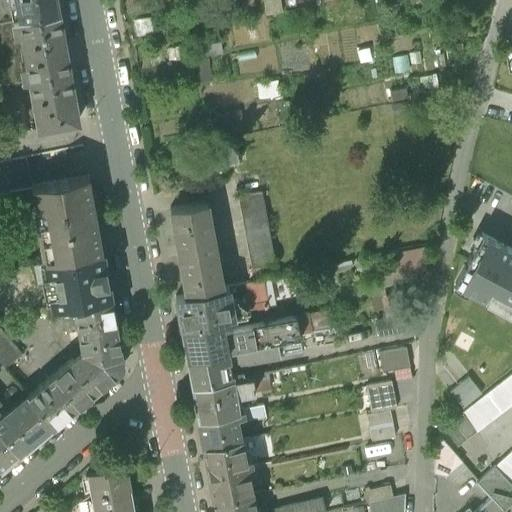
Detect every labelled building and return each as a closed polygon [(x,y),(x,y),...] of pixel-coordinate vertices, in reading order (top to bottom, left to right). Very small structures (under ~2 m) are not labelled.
[(15,2),(19,21),(58,14),(55,0),(10,0),(11,3),(15,2)] [(286,7),(283,0),(266,0),(269,11),(286,7)] [(25,83),(31,82),(70,75),(58,14),(19,21),(14,22),(16,37),(22,36),(28,66),(22,67),(25,83)] [(202,79),(223,77),(221,57),(200,59),(202,79)] [(78,122),(70,75),(31,82),(39,129),(78,122)] [(89,176),(31,187),(35,209),(38,209),(47,261),(102,251),(89,176)] [(0,215),(35,209),(31,187),(0,192),(0,215)] [(261,191),(237,195),(251,268),(274,264),(261,191)] [(169,208),(186,294),(222,288),(206,201),(169,208)] [(511,249),(482,233),(454,284),(511,314),(511,249)] [(425,245),(392,252),(397,274),(430,267),(425,245)] [(110,297),(102,251),(47,261),(45,261),(54,308),(73,304),(110,297)] [(175,297),(180,326),(221,318),(221,319),(243,315),(242,308),(265,303),(266,306),(274,305),(268,278),(222,288),(186,294),(175,297)] [(73,304),(82,351),(57,373),(81,402),(118,370),(119,368),(121,365),(122,360),(121,356),(112,307),(110,297),(73,304)] [(330,310),(295,316),(298,335),(334,328),(330,310)] [(412,312),(377,319),(380,336),(415,329),(412,312)] [(295,316),(224,331),(227,350),(277,340),(298,335),(295,316)] [(224,331),(221,319),(221,318),(180,326),(186,358),(227,350),(224,331)] [(22,355),(0,330),(0,363),(5,369),(22,355)] [(279,355),(277,340),(227,350),(229,365),(279,355)] [(405,347),(378,352),(382,371),(409,366),(405,347)] [(186,358),(191,387),(231,378),(241,376),(241,372),(231,374),(229,365),(227,350),(186,358)] [(52,425),(81,402),(57,373),(28,396),(52,425)] [(251,374),(241,376),(231,378),(234,394),(259,389),(258,383),(253,384),(251,374)] [(511,374),(443,428),(457,446),(511,404),(511,374)] [(481,393),(468,377),(449,391),(462,408),(481,393)] [(234,394),(231,378),(191,387),(197,419),(238,411),(234,394)] [(365,385),(370,413),(389,410),(396,408),(390,380),(365,385)] [(0,418),(0,417),(0,432),(18,455),(52,425),(28,396),(0,418)] [(263,406),(242,410),(243,416),(247,415),(248,423),(265,419),(263,406)] [(243,416),(242,410),(238,411),(197,419),(203,446),(239,439),(235,417),(243,416)] [(395,437),(389,410),(370,413),(366,414),(371,442),(395,437)] [(0,469),(18,455),(0,432),(0,469)] [(462,461),(439,435),(435,438),(433,473),(446,475),(462,461)] [(203,446),(208,474),(252,465),(250,458),(246,459),(242,439),(239,439),(203,446)] [(511,482),(511,450),(494,466),(510,484),(511,482)] [(86,469),(86,472),(126,465),(123,451),(103,455),(86,469)] [(86,472),(91,494),(130,488),(126,465),(86,472)] [(253,473),(252,465),(208,474),(213,502),(252,495),(248,474),(253,473)] [(511,487),(511,486),(510,484),(494,466),(493,467),(475,482),(489,498),(473,511),(502,511),(511,503),(511,495),(508,491),(511,487)] [(392,497),(389,485),(362,491),(365,503),(368,503),(392,497)] [(126,511),(134,511),(130,488),(91,494),(93,511),(126,511)] [(392,497),(368,503),(370,511),(404,511),(404,494),(392,497)] [(256,511),(252,495),(213,502),(214,511),(256,511)] [(272,511),(325,511),(322,498),(275,509),(272,511)]
